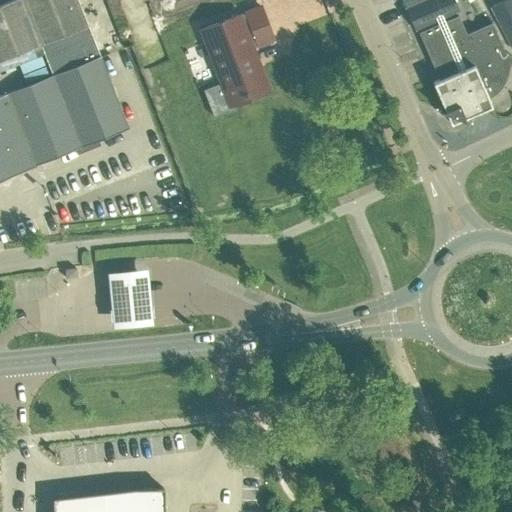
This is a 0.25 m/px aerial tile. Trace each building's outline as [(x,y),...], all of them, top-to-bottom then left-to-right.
[(0,94),(0,177),(128,127),(78,0),(7,0),(0,3),(0,59),(40,44),(52,74),(0,94)] [(401,0),(415,30),(417,29),(439,79),(433,82),(444,109),(441,110),(466,120),(465,117),(491,105),(488,98),(496,93),(500,89),(505,81),(507,77),(510,63),(511,60),(511,56),(504,51),(492,22),(466,33),(457,11),(459,10),(454,0),(401,0)] [(511,0),(502,0),(490,6),(511,47),(511,0)] [(221,81),(202,88),(213,116),(232,109),(230,104),(268,90),(252,47),(273,39),(261,6),(201,29),(221,81)] [(157,36),(153,25),(130,34),(134,45),(157,36)] [(76,268),(64,269),(65,277),(77,276),(76,268)] [(149,274),(110,277),(114,332),(154,329),(149,274)] [(303,416),(308,428),(323,423),(323,424),(330,421),(325,408),(303,416)] [(157,452),(157,442),(135,443),(135,453),(157,452)] [(163,511),(163,486),(134,487),(134,497),(82,498),(82,511),(163,511)]
